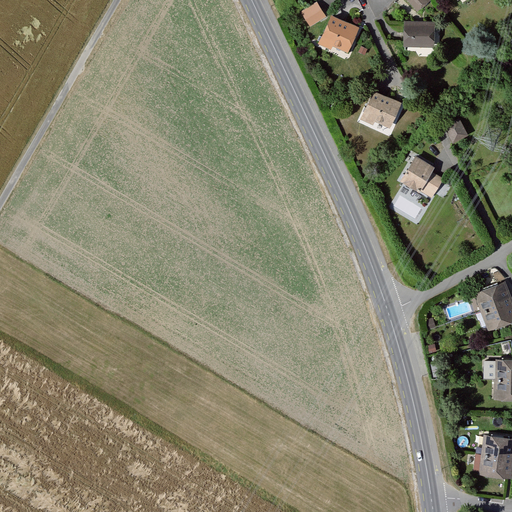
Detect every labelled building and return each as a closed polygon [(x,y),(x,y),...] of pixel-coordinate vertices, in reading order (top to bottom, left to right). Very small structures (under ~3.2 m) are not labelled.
[(319,0),(301,8),(308,24),(326,16),(319,0)] [(407,0),(417,10),(429,0),(407,0)] [(361,26),(332,13),(319,42),(332,48),(334,45),(349,52),(361,26)] [(436,21),(405,21),(404,46),(435,47),(436,21)] [(404,101),(376,87),(361,118),(374,125),(376,121),(391,128),(404,101)] [(436,168),(416,156),(400,182),(418,193),(420,190),(433,198),(444,179),(434,172),(436,168)] [(511,304),(503,282),(473,295),(489,334),(511,324),(511,304)] [(511,361),(493,361),(493,402),(511,401),(511,361)] [(511,462),(511,438),(482,433),(475,479),(509,484),(511,462)]
